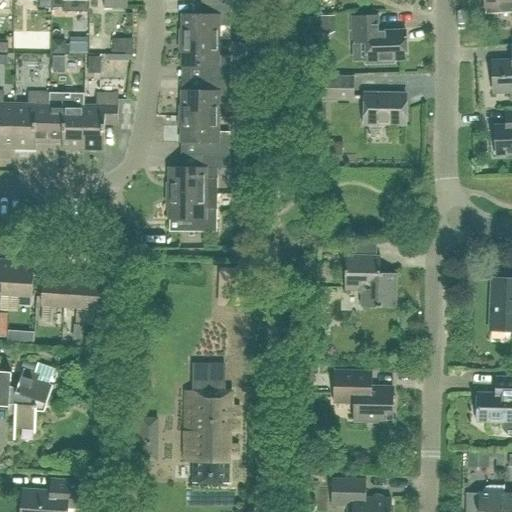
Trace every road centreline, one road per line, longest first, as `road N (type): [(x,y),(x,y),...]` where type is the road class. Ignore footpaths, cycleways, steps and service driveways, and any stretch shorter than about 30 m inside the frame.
road 1 (residential): [(154,0),(148,100),(132,165),(97,183),(0,186)]
road 2 (residential): [(432,511),(435,254),(453,212)]
road 3 (residential): [(264,511),(274,266)]
road 4 (residential): [(453,212),(445,0)]
